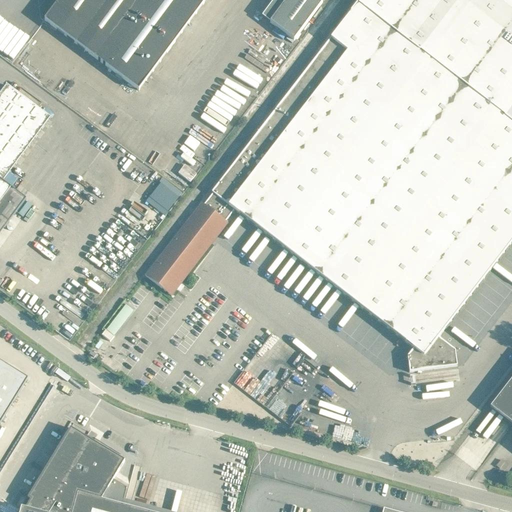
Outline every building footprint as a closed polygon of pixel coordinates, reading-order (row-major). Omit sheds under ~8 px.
[(208,0),(62,0),(47,22),(142,91),(208,0)] [(179,285),(211,244),(226,224),(227,225),(228,224),(225,222),(234,211),(413,349),(407,357),(409,373),(457,367),(455,352),(438,338),(511,242),(511,0),(360,0),(350,13),(211,193),(213,194),(204,206),(201,204),(202,206),(147,277),(146,276),(145,277),(171,297),(172,296),(171,295),(176,289),(179,285)] [(322,4),(316,0),(287,0),(269,24),(293,42),(322,4)] [(2,182),(50,118),(6,86),(0,94),(0,234),(6,227),(26,200),(13,191),(2,182)] [(183,171),(176,180),(188,189),(195,180),(183,171)] [(160,186),(145,208),(164,221),(179,199),(160,186)] [(124,310),(101,342),(109,348),(132,316),(124,310)] [(0,425),(28,381),(0,364),(0,425)] [(511,379),(489,408),(511,425),(511,379)] [(30,501),(25,510),(21,509),(20,511),(145,511),(121,505),(126,489),(113,481),(124,462),(70,429),(27,499),(30,501)] [(259,475),(249,511),(374,511),(376,507),(259,475)]
